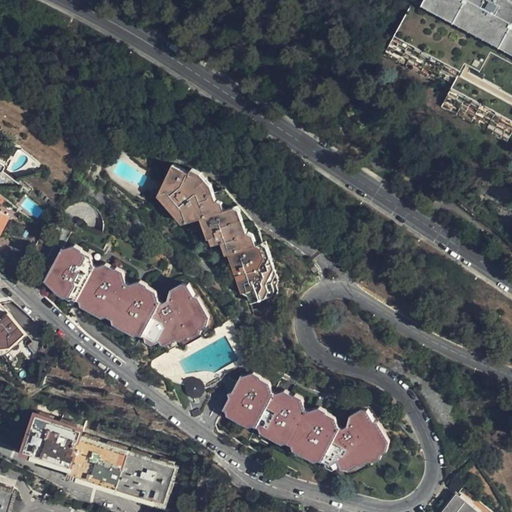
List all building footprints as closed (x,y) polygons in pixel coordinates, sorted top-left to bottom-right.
[(511,4),(503,0),(423,0),(423,2),(511,50),(511,4)] [(407,11),(383,55),(449,91),(473,46),(407,11)] [(511,91),(464,65),(449,93),(441,108),(507,144),(511,134),(511,91)] [(217,189),(208,192),(204,194),(201,187),(189,178),(169,163),(152,199),(179,227),(195,220),(202,235),(216,244),(219,252),(222,253),(228,267),(233,272),(242,293),(249,297),(252,304),(273,297),(279,291),(274,281),(279,277),(263,236),(261,237),(253,226),(254,223),(217,189)] [(204,194),(208,192),(204,182),(192,174),(189,178),(201,187),(204,194)] [(206,318),(186,281),(159,296),(60,242),(41,280),(161,343),(206,318)] [(308,275),(300,267),(295,273),(303,280),(308,275)] [(10,316),(4,323),(0,327),(0,348),(17,348),(30,332),(10,316)] [(0,360),(3,360),(8,359),(14,357),(19,355),(35,336),(30,332),(17,348),(0,348),(0,360)] [(343,425),(244,371),(224,408),(342,473),(381,451),(380,448),(388,443),(368,410),(343,425)] [(197,393),(198,385),(191,380),(184,382),(182,390),(190,396),(197,393)] [(199,417),(204,411),(200,407),(194,413),(199,417)] [(177,462),(81,434),(83,427),(34,413),(23,450),(72,463),(70,470),(166,498),(177,462)] [(5,511),(12,487),(0,483),(0,511),(5,511)] [(468,511),(452,500),(443,511),(468,511)]
